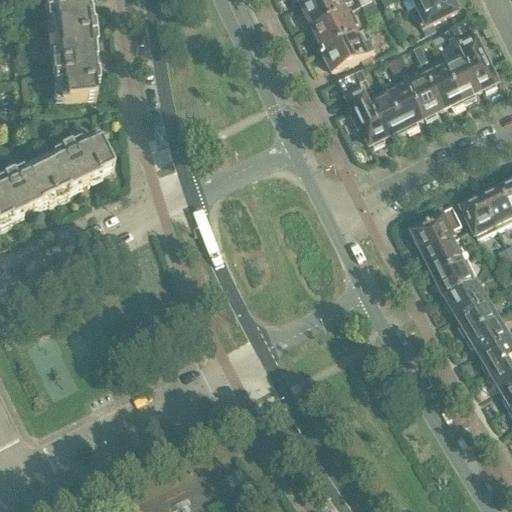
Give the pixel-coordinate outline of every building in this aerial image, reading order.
[(45,8),(45,12),(86,8),(85,0),(43,0),(45,7),(44,7),(44,8),(45,8)] [(300,5),(303,12),(326,0),(294,0),(297,7),(300,5)] [(310,27),(313,33),(348,16),(339,0),(326,0),(303,12),(305,15),(302,17),(308,28),(310,27)] [(372,5),(370,0),(361,0),(358,2),(362,10),(372,5)] [(392,0),(390,0),(381,5),(385,12),(391,24),(399,20),(402,19),(392,0)] [(411,0),(417,11),(439,0),(405,0),(407,3),(411,0)] [(439,0),(417,11),(422,23),(418,25),(422,34),(423,34),(425,32),(428,37),(428,38),(436,34),(436,33),(434,28),(459,16),(455,7),(457,4),(454,0),(439,0)] [(52,27),(54,43),(93,39),(92,25),(88,24),(86,8),(45,12),(46,16),(45,16),(45,17),(46,17),(47,27),(52,27)] [(321,48),(324,54),(358,38),(348,16),(313,33),(315,37),(313,38),(319,49),(321,48)] [(372,32),(384,26),(380,17),(368,23),(372,32)] [(391,24),(395,31),(400,29),(402,26),(399,20),(391,24)] [(461,54),(465,63),(482,96),(485,95),(486,98),(497,92),(496,89),(498,88),(489,69),(492,67),(485,52),(481,54),(473,37),(476,36),(471,25),(445,38),(448,43),(454,40),(461,54)] [(358,38),(324,54),(324,55),(325,56),(325,57),(325,58),(325,60),(324,61),(332,76),(335,77),(362,64),(364,69),(364,70),(376,64),(375,64),(373,59),(375,58),(371,49),(365,51),(358,38)] [(52,72),(52,76),(93,72),(91,55),(95,54),(93,39),(54,43),(56,61),(51,61),(52,71),(50,71),(51,72),(52,72)] [(451,56),(455,57),(461,54),(454,40),(448,43),(445,45),(451,56)] [(419,51),(412,55),(420,69),(426,66),(419,51)] [(394,64),(400,75),(407,72),(402,61),(394,64)] [(465,63),(447,72),(465,108),(476,103),(475,100),(482,96),(465,63)] [(394,64),(387,68),(395,82),(401,78),(400,75),(394,64)] [(93,72),(52,76),(53,81),(52,81),(52,82),(53,82),(54,91),(58,91),(60,108),(95,104),(94,89),(95,89),(93,72)] [(447,72),(428,81),(444,115),(452,111),(453,114),(465,108),(447,72)] [(366,86),(366,85),(361,75),(355,78),(365,99),(371,96),(366,86)] [(369,111),(366,103),(367,103),(365,99),(355,78),(339,86),(353,115),(350,117),(358,133),(361,131),(371,151),(373,150),(375,153),(386,147),(384,144),(386,144),(369,111)] [(428,81),(409,91),(425,124),(427,127),(438,122),(437,119),(444,115),(428,81)] [(409,91),(389,100),(407,137),(419,131),(417,128),(425,124),(409,91)] [(366,103),(369,111),(386,144),(393,140),(395,143),(407,137),(389,100),(378,106),(375,99),(367,103),(366,103)] [(69,152),(65,154),(84,191),(100,183),(99,182),(113,175),(97,144),(81,152),(79,147),(70,152),(70,151),(69,151),(69,152)] [(54,165),(39,173),(56,209),(69,202),(69,199),(84,191),(65,154),(62,156),(61,155),(60,155),(61,156),(52,160),(54,165)] [(12,180),(7,183),(26,220),(41,212),(44,215),(56,209),(39,173),(24,180),(22,176),(13,180),(12,179),(11,180),(12,180)] [(0,236),(12,231),(11,227),(26,220),(7,183),(4,184),(4,183),(3,184),(3,185),(0,186),(0,236)] [(511,187),(510,185),(499,190),(511,216),(511,187)] [(489,199),(481,203),(497,236),(511,228),(511,216),(499,190),(487,196),(489,199)] [(497,236),(481,203),(474,207),(472,204),(461,209),(463,212),(462,213),(478,245),(497,236)] [(420,250),(425,260),(451,245),(454,244),(451,236),(465,229),(459,214),(454,217),(452,214),(426,227),(428,230),(414,237),(414,239),(413,241),(417,250),(420,250)] [(469,237),(461,241),(464,248),(473,244),(469,237)] [(434,279),(436,282),(468,266),(461,253),(459,254),(454,244),(451,245),(425,260),(429,268),(427,271),(431,279),(434,279)] [(511,265),(506,253),(499,256),(505,269),(511,265)] [(442,294),(445,300),(477,284),(468,266),(436,282),(436,283),(435,286),(439,294),(442,294)] [(492,279),(488,272),(478,277),(481,284),(492,279)] [(511,285),(511,283),(502,288),(505,293),(506,295),(511,292),(511,285)] [(454,315),(457,321),(486,304),(476,287),(478,286),(477,284),(445,300),(447,305),(445,309),(449,315),(454,315)] [(459,332),(465,341),(497,322),(486,304),(457,321),(461,328),(459,332)] [(475,352),(479,358),(508,341),(497,322),(465,341),(471,352),(475,352)] [(481,368),(486,378),(511,362),(511,346),(508,341),(479,358),(483,364),(481,368)] [(497,388),(501,394),(511,387),(511,362),(486,378),(492,388),(497,388)] [(511,387),(501,394),(505,401),(503,405),(508,414),(508,415),(511,412),(511,387)]
